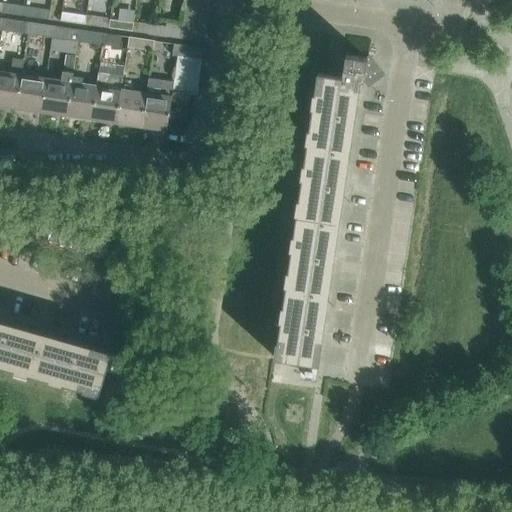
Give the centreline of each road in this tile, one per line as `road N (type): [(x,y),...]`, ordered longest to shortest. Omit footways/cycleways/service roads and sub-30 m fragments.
road 1 (unclassified): [(0,177),(205,172),(218,154),(241,1)]
road 2 (unclassified): [(357,372),(409,26)]
road 3 (unclassified): [(409,26),(241,1)]
road 4 (tertiary): [(147,511),(0,507)]
road 5 (unclassified): [(129,325),(0,286)]
